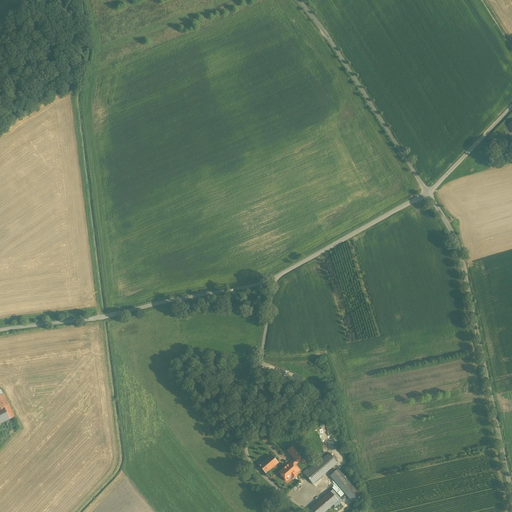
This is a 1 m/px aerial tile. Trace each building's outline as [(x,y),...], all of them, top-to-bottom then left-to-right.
[(0,424),(14,417),(3,394),(0,395),(0,424)] [(287,451),(291,456),(297,451),(293,447),(287,451)] [(291,462),(279,473),(283,477),(284,475),(288,480),(291,477),(293,479),(297,475),(295,473),(299,470),(294,466),(301,460),(298,458),(301,456),(297,451),(291,456),(295,460),(292,462),(291,462)] [(337,463),(329,454),(305,475),(313,484),(337,463)] [(266,474),(278,463),(271,456),(259,466),(266,474)] [(360,496),(337,470),(330,476),(352,502),(360,496)] [(324,511),(338,501),(330,492),(311,508),(314,511),(324,511)]
